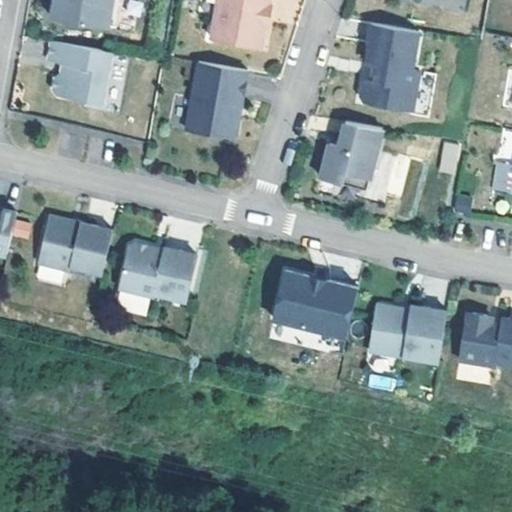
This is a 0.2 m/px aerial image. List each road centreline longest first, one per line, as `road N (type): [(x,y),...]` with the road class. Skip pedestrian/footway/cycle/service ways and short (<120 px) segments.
road 1 (residential): [(0,154),(258,217)]
road 2 (residential): [(258,217),(511,269)]
road 3 (residential): [(258,217),(326,0)]
